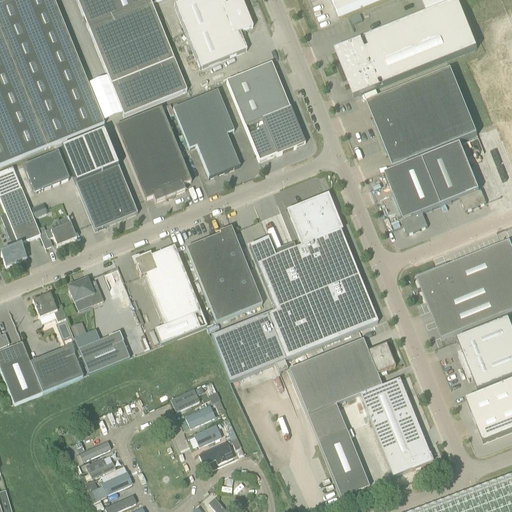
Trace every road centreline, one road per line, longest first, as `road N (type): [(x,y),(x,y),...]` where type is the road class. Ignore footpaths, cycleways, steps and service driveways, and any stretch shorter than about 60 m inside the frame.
road 1 (unclassified): [(0,293),(337,157)]
road 2 (unclassified): [(464,477),(382,269)]
road 3 (unclassified): [(337,157),(273,0)]
road 4 (unclassified): [(179,511),(200,488),(174,425),(155,418),(125,431)]
road 5 (unclassified): [(382,269),(511,217)]
road 6 (unclassified): [(382,269),(337,157)]
